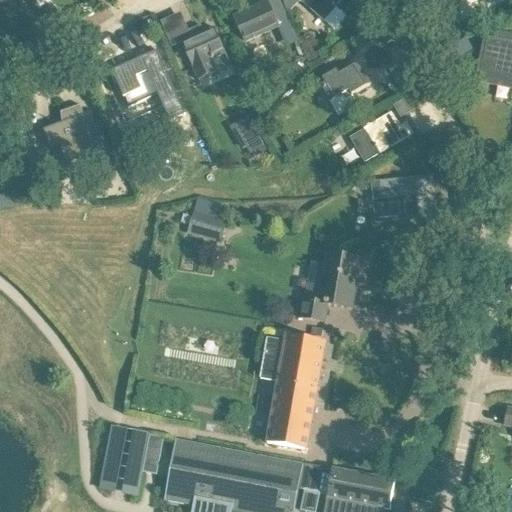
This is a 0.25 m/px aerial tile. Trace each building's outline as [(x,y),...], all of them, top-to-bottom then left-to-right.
[(302,0),(301,1),(324,21),(342,0),(302,0)] [(425,0),(431,13),(433,16),(434,16),(432,13),(453,3),(451,0),(425,0)] [(233,16),(245,44),(280,29),(268,1),(233,16)] [(215,28),(182,43),(193,68),(198,80),(217,71),(212,60),(226,53),(215,28)] [(511,46),(488,42),(486,41),(478,79),(511,85),(511,46)] [(163,63),(118,83),(134,120),(152,111),(142,88),(154,83),(169,119),(185,112),(163,63)] [(298,65),(288,76),(297,85),(307,74),(307,73),(298,65)] [(335,72),(317,82),(320,87),(330,103),(336,100),(350,92),(353,96),(365,89),(372,85),(360,65),(338,77),(335,72)] [(404,100),(393,106),(401,119),(412,113),(404,100)] [(63,124),(44,131),(51,150),(60,147),(67,165),(100,153),(94,137),(100,135),(92,113),(91,114),(93,118),(87,121),(85,116),(82,106),(62,113),(63,124)] [(364,129),(349,138),(365,164),(390,149),(397,145),(407,139),(414,135),(407,123),(398,128),(395,122),(396,120),(392,113),(375,123),(364,129)] [(436,218),(432,177),(378,182),(382,223),(436,218)] [(197,215),(191,234),(222,243),(229,219),(220,216),(219,221),(197,215)] [(361,259),(341,256),(327,254),(326,264),(313,262),(307,300),(301,299),(297,317),(325,322),(328,305),(352,309),(361,259)] [(307,450),(318,391),(326,342),(307,339),(287,335),(268,444),(288,447),(307,450)] [(295,511),(304,464),(176,440),(165,501),(193,507),(192,511),(295,511)] [(332,475),(323,473),(319,494),(328,496),(328,498),(329,499),(326,511),(382,511),(383,509),(390,510),(396,481),(333,469),(332,475)]
